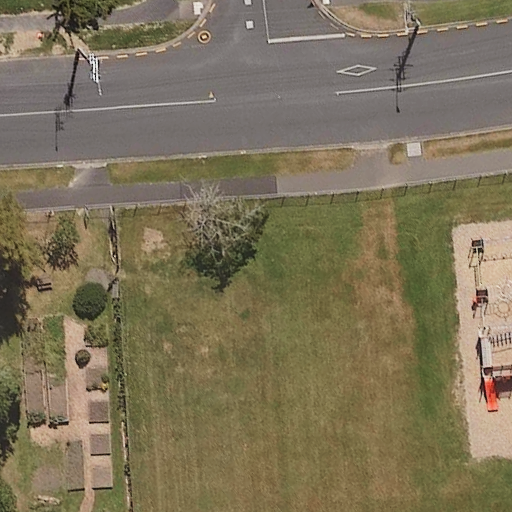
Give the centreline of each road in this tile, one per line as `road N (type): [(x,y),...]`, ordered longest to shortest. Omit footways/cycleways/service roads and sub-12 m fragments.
road 1 (tertiary): [(277,97),(0,114)]
road 2 (tertiary): [(511,72),(277,97)]
